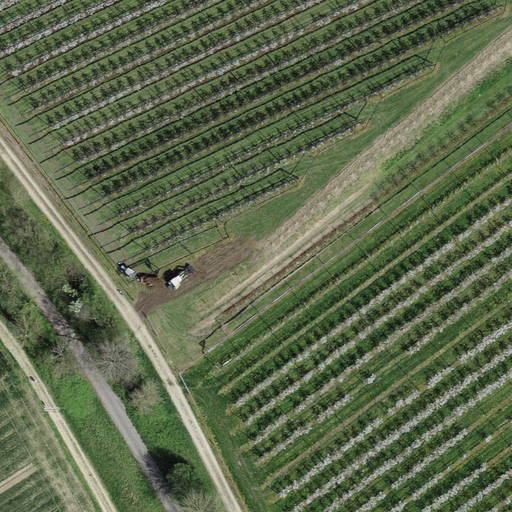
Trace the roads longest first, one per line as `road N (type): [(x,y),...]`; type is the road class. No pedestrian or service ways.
road 1 (track): [(0,160),(87,254),(237,511)]
road 2 (track): [(168,511),(95,375),(0,240)]
road 3 (track): [(99,511),(0,333)]
